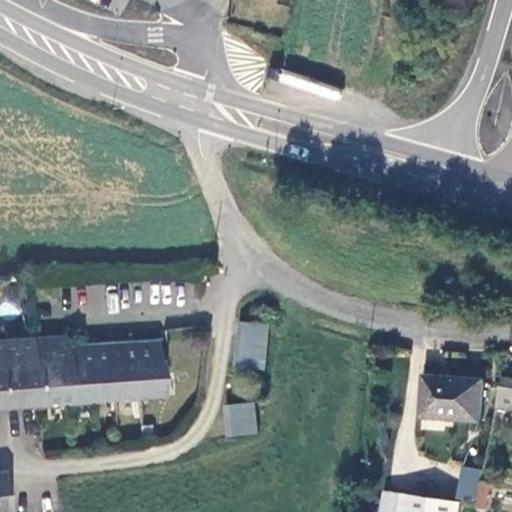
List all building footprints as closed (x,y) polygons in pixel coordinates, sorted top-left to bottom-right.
[(234,370),(265,373),(269,327),(239,324),(234,370)] [(77,338),(34,342),(38,409),(163,400),(158,338),(145,338),(146,342),(125,342),(125,340),(102,342),(102,346),(83,348),(83,345),(78,345),(77,338)] [(0,412),(38,409),(34,342),(0,344),(0,412)] [(485,381),(426,376),(424,418),(482,422),(485,381)] [(511,379),(504,378),(497,407),(511,408),(511,379)] [(228,446),(253,445),(252,407),(227,408),(228,446)] [(478,501),(482,480),(484,469),(465,465),(460,497),(478,501)] [(495,489),(497,483),(482,480),(478,501),(477,508),(488,510),(492,488),(495,489)] [(398,511),(402,492),(386,490),(382,511),(398,511)] [(460,511),(462,503),(402,492),(398,511),(460,511)]
